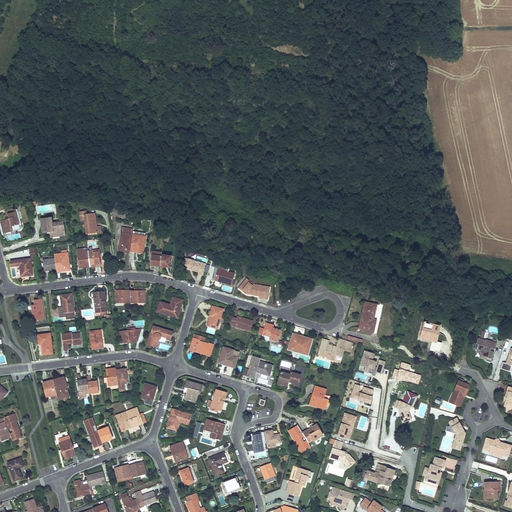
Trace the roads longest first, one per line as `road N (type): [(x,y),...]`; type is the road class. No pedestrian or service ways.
road 1 (residential): [(7,291),(129,276),(197,291)]
road 2 (residential): [(173,365),(126,355),(0,371)]
road 3 (residential): [(275,313),(332,325),(340,307),(334,298),(300,304)]
